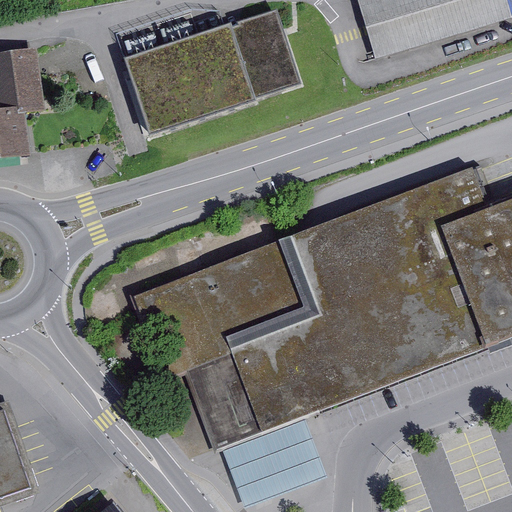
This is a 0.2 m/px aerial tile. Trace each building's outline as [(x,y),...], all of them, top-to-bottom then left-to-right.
[(368,0),(357,4),(375,64),(511,22),(511,20),(505,0),(368,0)] [(127,70),(125,71),(150,146),(257,111),(255,105),(300,90),(276,18),(238,31),(239,33),(227,37),(127,70)] [(0,168),(31,164),(25,123),(46,117),(37,57),(0,60),(0,168)] [(473,164),(133,293),(144,324),(166,316),(171,329),(176,342),(168,346),(170,378),(188,371),(216,449),(221,448),(263,433),(304,418),(511,334),(511,194),(488,203),(473,164)] [(0,505),(41,491),(9,399),(0,401),(0,408),(3,408),(29,485),(0,495),(0,505)] [(0,495),(29,485),(3,408),(0,408),(0,495)] [(327,477),(304,418),(263,433),(221,448),(244,508),(327,477)] [(123,511),(112,498),(94,511),(123,511)]
